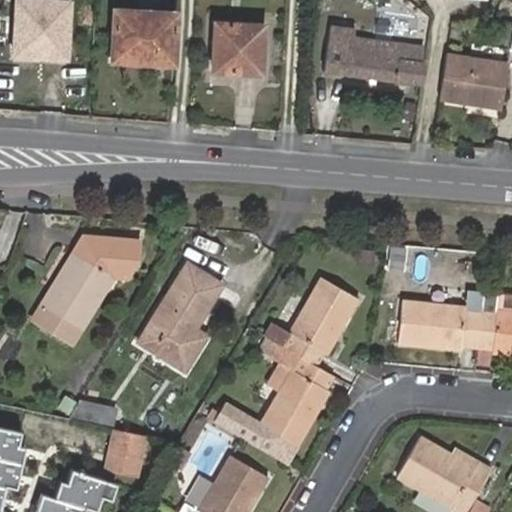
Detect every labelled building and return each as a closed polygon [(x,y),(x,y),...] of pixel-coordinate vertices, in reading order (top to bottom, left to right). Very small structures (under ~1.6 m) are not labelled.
[(69,2),(42,0),(18,0),(16,56),(66,58),(69,2)] [(175,63),(175,14),(116,9),(114,53),(114,62),(130,62),(175,63)] [(210,71),(232,72),(261,74),(264,24),(214,22),(211,57),(210,71)] [(423,48),(355,38),(356,30),(332,26),(325,70),(349,74),(419,83),(424,64),(421,62),(423,48)] [(509,63),(447,49),(437,94),(499,107),(509,63)] [(46,310),(38,325),(63,341),(73,327),(80,331),(112,277),(124,278),(126,263),(138,265),(141,244),(84,237),(74,253),(79,256),(65,279),(60,276),(40,306),(46,310)] [(191,337),(196,328),(221,285),(186,263),(141,341),(158,352),(162,346),(174,352),(170,359),(186,369),(201,343),(191,337)] [(471,277),(469,291),(484,293),(485,278),(471,277)] [(285,348),(314,365),(321,351),(325,354),(358,298),(321,278),(289,332),(275,324),(267,336),(285,348)] [(477,346),(484,293),(469,291),(467,306),(404,302),(399,342),(464,349),(465,345),(477,346)] [(497,294),(484,293),(477,346),(493,348),(493,351),(495,352),(511,354),(511,311),(496,310),(497,294)] [(31,321),(38,325),(46,310),(40,306),(31,321)] [(69,345),(80,331),(73,327),(63,341),(69,345)] [(206,334),(196,328),(191,337),(201,343),(206,334)] [(269,339),(285,349),(285,348),(267,336),(269,339)] [(162,346),(158,352),(170,359),(174,352),(162,346)] [(324,389),(332,376),(314,365),(285,348),(285,349),(278,361),(291,371),(260,426),(224,405),(213,423),(286,465),(328,391),(324,389)] [(105,423),(109,406),(83,402),(74,416),(105,423)] [(122,409),(109,406),(105,423),(118,425),(122,409)] [(20,431),(0,426),(0,458),(21,463),(24,447),(17,445),(20,431)] [(144,434),(113,428),(104,468),(136,475),(144,434)] [(476,470),(451,456),(419,438),(398,476),(459,511),(466,511),(472,502),(491,469),(480,463),(476,470)] [(456,448),(451,456),(476,470),(480,463),(456,448)] [(184,503),(178,511),(247,511),(267,476),(232,455),(200,511),(184,503)] [(21,463),(0,458),(0,485),(5,486),(15,489),(21,463)] [(116,483),(70,469),(65,482),(58,480),(53,497),(85,507),(96,511),(101,496),(110,499),(116,483)] [(53,497),(40,493),(34,511),(83,511),(85,507),(53,497)] [(490,511),(472,502),(466,511),(490,511)]
